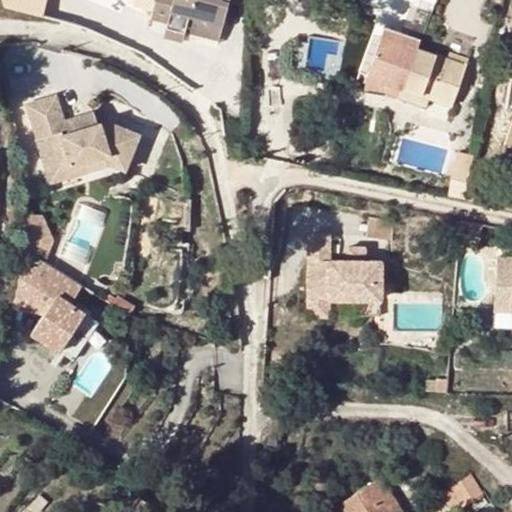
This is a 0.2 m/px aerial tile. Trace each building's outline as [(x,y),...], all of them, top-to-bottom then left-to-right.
[(0,0),(0,5),(41,14),(43,0),(0,0)] [(142,9),(144,0),(133,0),(132,6),(142,9)] [(155,0),(151,17),(167,22),(163,36),(182,41),(184,33),(188,16),(222,25),(228,2),(221,0),(155,0)] [(217,42),(222,25),(188,16),(184,33),(217,42)] [(410,66),(417,48),(402,42),(395,61),(410,66)] [(451,106),(464,67),(444,59),(420,50),(417,48),(410,66),(395,61),(384,90),(398,95),(401,88),(429,98),(451,106)] [(446,52),(444,59),(464,67),(467,60),(446,52)] [(426,106),(429,98),(401,88),(398,95),(426,106)] [(53,91),(25,100),(36,140),(34,141),(44,171),(94,155),(107,161),(123,167),(138,131),(105,118),(78,126),(78,123),(64,127),(53,91)] [(94,155),(44,171),(48,181),(107,161),(94,155)] [(469,185),(474,157),(461,155),(457,182),(469,185)] [(64,191),(55,190),(55,206),(64,205),(64,191)] [(393,217),(367,214),(364,235),(391,238),(393,217)] [(479,226),(459,222),(458,243),(479,244),(479,226)] [(308,233),(309,259),(329,259),(329,234),(308,233)] [(347,247),(347,260),(364,259),(365,247),(347,247)] [(497,309),(477,308),(476,324),(497,325),(497,326),(511,326),(511,258),(499,258),(497,309)] [(329,259),(309,259),(308,296),(328,297),(381,298),(381,259),(364,259),(347,260),(329,259)] [(60,351),(85,312),(59,294),(33,332),(60,351)] [(328,315),(328,297),(308,296),(307,314),(328,315)] [(98,322),(85,312),(60,351),(73,360),(98,322)] [(47,409),(44,416),(53,421),(57,414),(47,409)] [(454,511),(470,500),(481,493),(471,477),(443,494),(454,511)] [(397,511),(401,510),(381,479),(343,504),(348,511),(397,511)] [(354,482),(336,493),(341,502),(359,490),(354,482)] [(486,502),(481,493),(470,500),(476,509),(486,502)]
